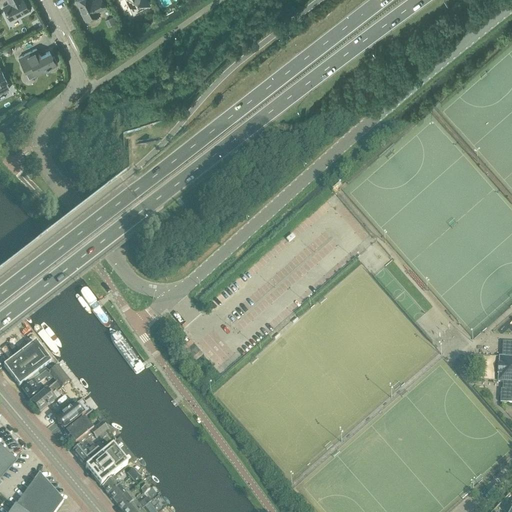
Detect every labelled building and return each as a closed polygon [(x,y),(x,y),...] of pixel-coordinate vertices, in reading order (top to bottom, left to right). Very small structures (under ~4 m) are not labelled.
[(18,15),(28,10),(23,0),(7,0),(9,3),(3,6),(9,19),(10,19),(12,19),(13,19),(17,18),(17,17),(18,15)] [(98,11),(106,7),(101,0),(75,0),(81,13),(83,18),(84,18),(85,20),(99,14),(98,11)] [(126,0),(133,13),(149,5),(146,0),(126,0)] [(114,15),(105,20),(108,26),(117,22),(114,15)] [(47,69),(57,63),(54,56),(52,57),(49,51),(40,56),(36,48),(18,57),(25,70),(32,67),(36,74),(45,69),(46,70),(47,69)] [(0,93),(9,89),(5,82),(6,81),(0,68),(0,93)] [(108,319),(79,282),(76,281),(74,282),(73,283),(73,286),(101,323),(104,325),(106,325),(108,324),(109,323),(108,319)] [(145,368),(120,336),(115,333),(110,332),(111,336),(112,343),(137,374),(145,368)] [(511,343),(504,343),(503,358),(500,358),(500,365),(499,365),(498,375),(499,375),(499,382),(505,383),(505,391),(502,390),(501,403),(511,404),(511,343)] [(51,365),(36,344),(4,368),(19,389),(51,365)] [(48,374),(51,378),(55,383),(31,404),(39,414),(54,402),(50,397),(55,392),(57,394),(61,390),(60,389),(69,382),(56,367),(48,374)] [(51,378),(48,374),(45,371),(21,392),(28,401),(43,389),(39,384),(44,380),(47,382),(51,378)] [(176,409),(151,378),(146,374),(142,373),(142,377),(143,384),(169,416),(176,409)] [(56,422),(64,432),(82,418),(81,416),(85,413),(78,405),(56,422)] [(92,430),(83,419),(71,428),(65,433),(74,445),(92,430)] [(90,432),(95,439),(106,430),(101,424),(90,432)] [(79,446),(72,453),(84,467),(104,450),(99,444),(91,450),(85,442),(80,447),(79,446)] [(100,486),(120,471),(126,465),(111,447),(85,468),(100,486)] [(0,478),(14,464),(0,450),(0,478)] [(135,474),(130,478),(133,482),(138,478),(135,474)] [(54,511),(62,502),(38,475),(14,507),(14,506),(9,511),(54,511)] [(119,480),(117,482),(114,479),(102,488),(108,496),(120,486),(120,487),(123,485),(119,480)] [(127,495),(120,487),(120,486),(108,496),(115,504),(127,495)] [(146,486),(140,491),(143,495),(149,490),(146,486)] [(121,511),(122,511),(134,502),(127,495),(115,504),(120,510),(121,511)] [(134,502),(122,511),(138,511),(140,511),(148,504),(150,503),(146,499),(137,506),(134,502)]
